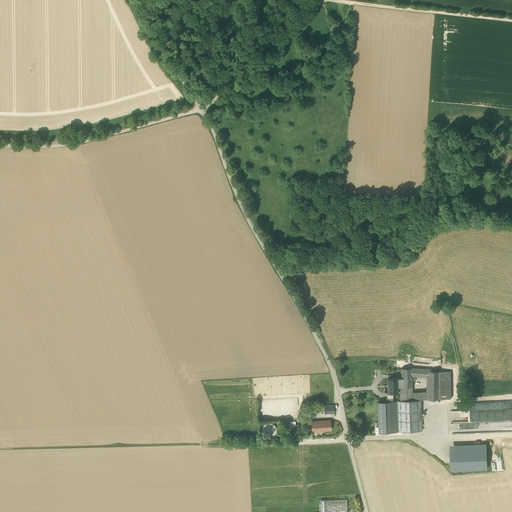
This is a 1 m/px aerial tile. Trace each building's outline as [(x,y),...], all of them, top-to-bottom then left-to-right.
[(412,381),(412,376),(411,368),(401,368),(401,378),(397,378),(397,387),(412,386),(412,384),(414,384),(414,381),(412,381)] [(412,376),(428,377),(428,376),(430,376),(430,371),(431,369),(411,368),(412,376)] [(441,372),(430,371),(430,376),(428,376),(428,377),(427,391),(427,399),(441,399),(441,372)] [(441,372),(441,399),(451,399),(451,371),(441,372)] [(388,392),(388,393),(393,392),(397,392),(397,391),(397,387),(397,378),(393,378),(387,378),(387,379),(388,392)] [(412,392),(412,386),(397,387),(397,391),(400,391),(400,401),(412,400),(412,394),(412,392)] [(423,396),(423,400),(427,399),(427,391),(412,392),(412,394),(416,394),(419,394),(419,396),(423,396)] [(398,431),(416,431),(415,400),(412,400),(400,401),(397,401),(398,431)] [(397,401),(377,402),(379,432),(398,431),(397,401)] [(324,412),(324,414),(334,413),(334,405),(324,406),(324,412)] [(468,410),(451,411),(451,422),(469,421),(468,410)] [(311,421),(312,431),(330,430),(330,420),(311,421)] [(283,425),(283,434),(299,433),(299,424),(283,425)] [(451,470),(487,468),(486,448),(450,450),(451,470)] [(326,500),(326,511),(347,511),(347,499),(326,500)]
